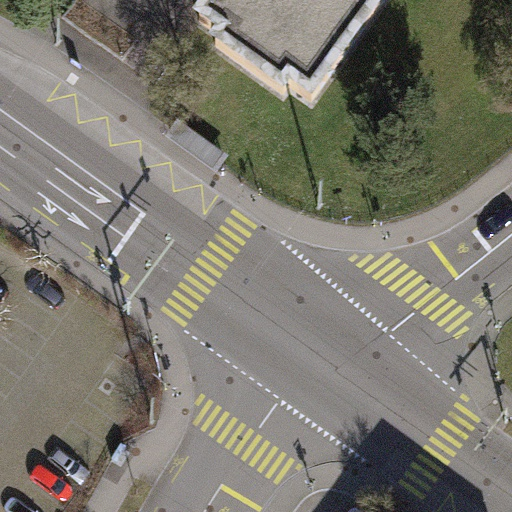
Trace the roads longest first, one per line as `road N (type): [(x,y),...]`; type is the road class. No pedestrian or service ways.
road 1 (primary): [(0,124),(325,356)]
road 2 (primary): [(325,356),(511,492)]
road 3 (tertiary): [(325,356),(511,228)]
road 4 (residential): [(325,356),(249,444),(210,511)]
